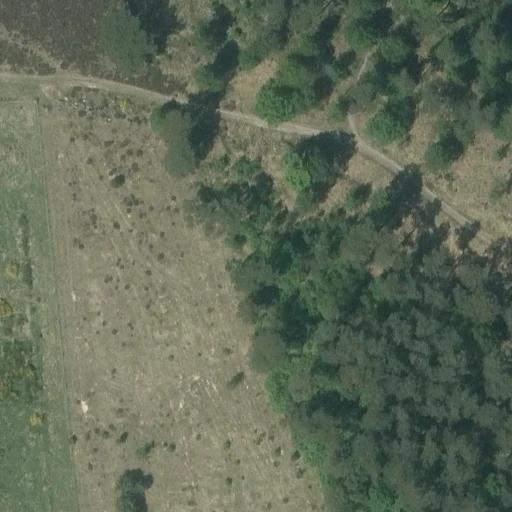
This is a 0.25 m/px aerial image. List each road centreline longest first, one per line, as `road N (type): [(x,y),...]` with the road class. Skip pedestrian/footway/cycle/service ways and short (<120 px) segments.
road 1 (track): [(97,511),(53,78)]
road 2 (track): [(0,74),(114,86),(349,143)]
road 3 (track): [(511,255),(349,143)]
road 4 (track): [(349,143),(352,99),(388,0)]
